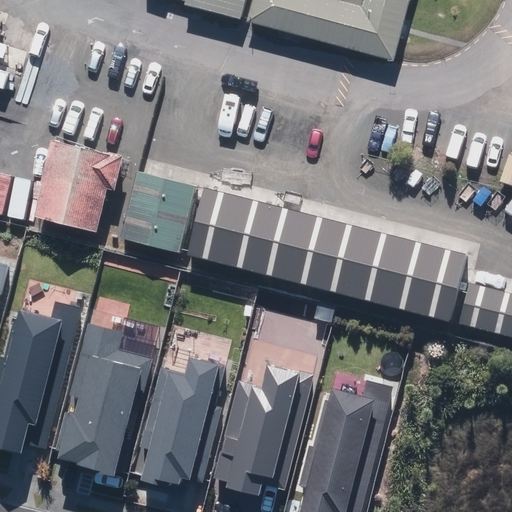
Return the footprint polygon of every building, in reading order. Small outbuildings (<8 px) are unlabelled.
[(187,0),(186,7),(242,21),(247,0),(187,0)] [(254,0),(248,22),(394,62),(411,0),(344,0),(343,3),(334,0),(254,0)] [(0,83),(15,88),(20,73),(0,66),(0,83)] [(52,136),(33,213),(103,230),(114,185),(121,187),(129,155),(52,136)] [(125,231),(182,247),(200,181),(172,173),(143,165),(125,231)] [(470,252),(206,184),(190,247),(454,315),(470,252)] [(0,322),(14,265),(0,261),(0,322)] [(511,288),(472,278),(462,318),(511,331),(511,288)] [(0,442),(24,449),(31,450),(33,442),(52,447),(88,309),(63,302),(60,316),(29,308),(0,420),(0,442)] [(123,474),(129,476),(158,358),(123,350),(127,332),(91,323),(74,392),(82,394),(67,456),(76,459),(84,461),(84,463),(96,466),(95,470),(122,477),(123,474)] [(154,448),(147,476),(176,483),(177,479),(187,481),(188,475),(195,477),(208,481),(227,406),(220,404),(229,364),(196,356),(192,373),(164,366),(145,446),(154,448)] [(233,485),(265,493),(267,483),(277,485),(290,489),(319,374),(273,362),(267,384),(243,379),(219,475),(234,479),(233,485)] [(307,511),(365,511),(399,386),(371,379),(368,394),(340,387),(307,511)]
